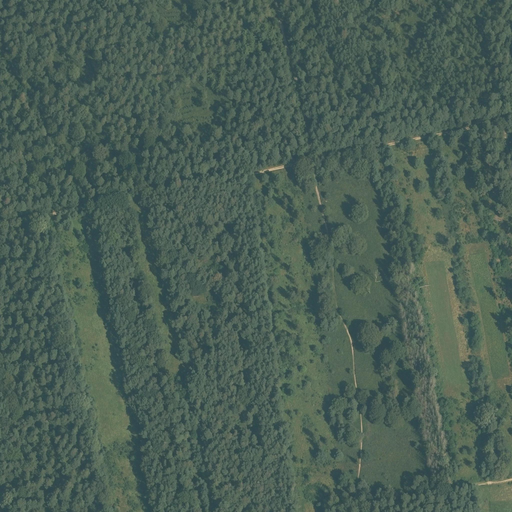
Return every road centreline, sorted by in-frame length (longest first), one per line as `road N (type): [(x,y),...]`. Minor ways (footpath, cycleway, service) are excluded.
road 1 (track): [(4,225),(293,163)]
road 2 (track): [(293,163),(504,121)]
road 3 (track): [(82,207),(0,58)]
road 4 (track): [(275,0),(311,160)]
road 5 (track): [(352,511),(511,480)]
